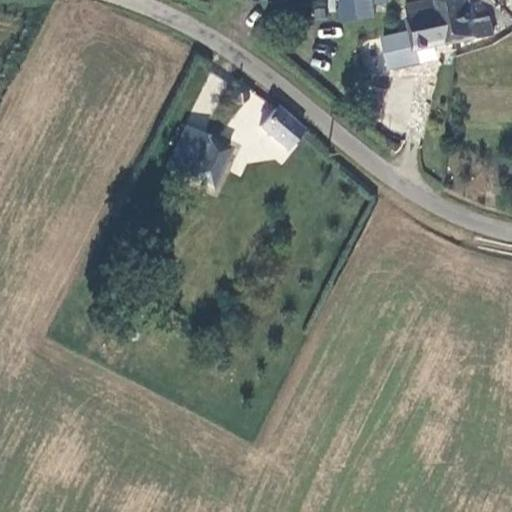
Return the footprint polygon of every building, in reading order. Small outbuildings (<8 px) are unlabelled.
[(375,6),(373,0),(342,0),(344,21),(376,18),(375,6)] [(481,35),(473,0),(431,0),(406,6),(411,32),(416,55),(419,54),(466,44),(465,39),(481,35)] [(416,55),(411,32),(382,39),(391,73),(422,66),(419,54),(416,55)] [(249,94),(247,89),(241,86),(235,87),(231,91),(230,98),(235,104),(242,105),(248,100),(249,94)] [(258,130),(286,153),(303,131),(275,109),(258,130)] [(231,149),(182,125),(161,169),(210,192),(231,149)]
